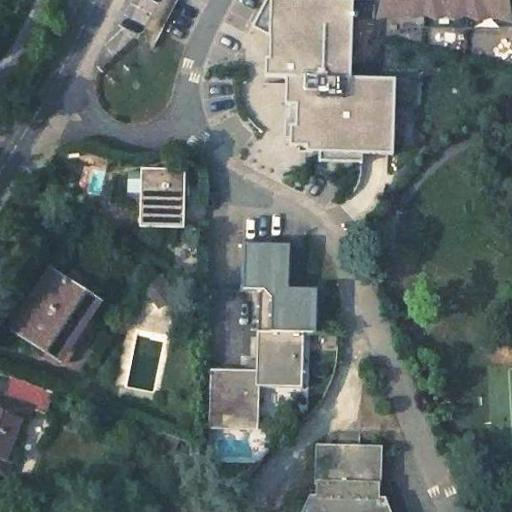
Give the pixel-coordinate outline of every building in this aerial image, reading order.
[(342,76),(344,0),(258,0),(256,77),(279,77),(277,150),(384,154),(386,77),(342,76)] [(382,0),(382,12),(499,17),(499,0),(382,0)] [(193,182),(157,178),(153,233),(190,237),(193,182)] [(241,294),(271,297),(270,334),(257,333),(256,376),(210,372),(207,436),(257,438),(259,390),(303,392),(306,341),(320,343),(321,295),(295,293),(297,248),(245,243),(241,294)] [(28,301),(33,304),(17,331),(58,357),(94,298),(49,268),(28,301)] [(141,284),(157,304),(174,292),(158,271),(141,284)] [(31,407),(0,395),(0,474),(5,477),(31,407)] [(384,511),(376,510),(377,494),(382,494),(382,457),(315,456),(313,493),(317,493),(317,508),(309,508),(307,511),(384,511)]
